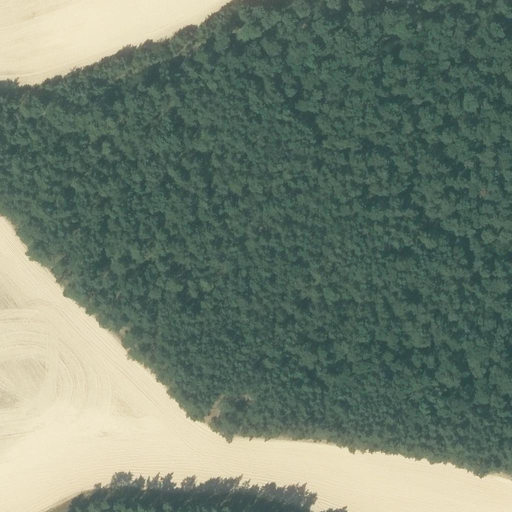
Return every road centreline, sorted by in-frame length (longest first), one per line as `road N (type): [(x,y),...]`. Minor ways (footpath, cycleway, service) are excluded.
road 1 (track): [(0,496),(43,477),(148,458),(231,461),(451,511)]
road 2 (track): [(231,461),(134,430),(0,284)]
road 3 (track): [(129,0),(0,28)]
